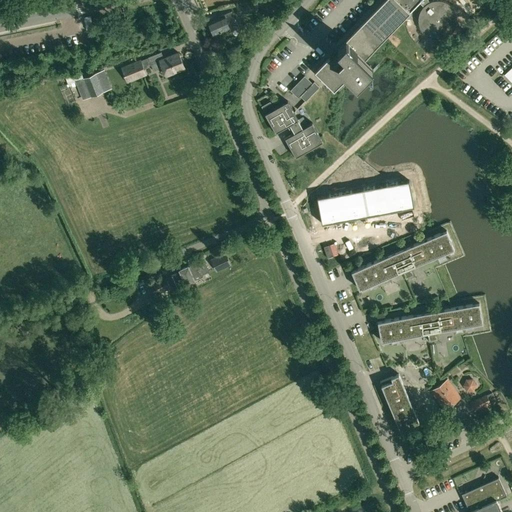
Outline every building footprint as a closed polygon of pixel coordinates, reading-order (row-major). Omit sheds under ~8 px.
[(419,2),(423,6),(422,7),(422,8),(421,10),(420,11),(419,13),(419,14),(419,16),(418,17),(418,18),(418,20),(418,22),(419,23),(419,24),(420,26),(420,27),(421,29),(422,30),(422,31),(424,33),(425,34),(427,35),(429,36),(431,38),(432,38),(434,38),(436,38),(438,39),(439,38),(441,38),(442,38),(444,38),(445,37),(446,36),(447,36),(449,35),(450,34),(451,33),(452,32),(453,31),(454,30),(455,28),(455,27),(456,26),(456,24),(457,23),(457,21),(457,19),(457,18),(457,16),(457,15),(456,15),(456,13),(455,11),(455,10),(454,9),(453,8),(452,7),(452,6),(450,5),(450,4),(449,4),(448,3),(445,1),(443,1),(440,0),(439,0),(435,0),(432,1),(429,2),(428,0),(384,0),(346,39),(337,48),(340,50),(336,54),(334,56),(329,55),(330,56),(315,71),(326,82),(334,90),(338,86),(340,88),(347,81),(345,79),(348,76),(350,74),(357,82),(364,75),(367,72),(373,65),(365,59),(385,37),(399,23),(419,2)] [(255,2),(236,6),(238,15),(257,11),(255,2)] [(219,18),(209,22),(214,34),(229,27),(230,29),(238,26),(231,11),(219,16),(219,18)] [(161,51),(148,57),(151,64),(153,70),(163,66),(166,75),(185,67),(179,52),(164,58),(161,51)] [(140,60),(122,67),(127,81),(146,73),(143,67),(140,60)] [(104,70),(83,78),(91,96),(111,87),(104,70)] [(82,73),(66,78),(67,82),(83,77),(82,73)] [(305,75),(290,90),(298,98),(300,95),(306,101),(320,86),(314,81),(312,83),(305,75)] [(323,141),(319,133),(312,122),(303,127),(288,100),(265,113),(275,131),(275,132),(275,133),(288,125),(292,133),(284,138),(285,139),(285,138),(292,149),(296,156),(309,149),(323,141)] [(402,208),(414,206),(409,179),(397,181),(402,208)] [(397,181),(386,184),(391,210),(402,208),(397,181)] [(379,212),(391,210),(386,184),(375,186),(379,212)] [(375,186),(363,188),(368,214),(379,212),(375,186)] [(363,188),(352,190),(357,217),(368,214),(363,188)] [(357,217),(352,190),(340,192),(345,219),(357,217)] [(340,192),(329,194),(334,221),(345,219),(340,192)] [(329,194),(317,196),(322,223),(334,221),(329,194)] [(351,270),(356,281),(359,289),(402,271),(403,270),(406,278),(414,275),(411,267),(454,249),(447,230),(428,237),(413,244),(413,242),(384,254),(385,256),(351,270)] [(230,264),(225,253),(212,259),(217,270),(230,264)] [(180,271),(172,275),(177,287),(186,283),(189,290),(197,286),(194,280),(202,276),(202,274),(208,271),(203,260),(195,264),(195,266),(189,269),(188,266),(179,269),(180,271)] [(166,278),(151,284),(155,293),(170,287),(166,278)] [(377,320),(380,332),(381,340),(428,332),(429,340),(438,339),(436,331),(483,322),(479,302),(472,304),(451,307),(444,308),(443,307),(413,313),(413,314),(385,319),(377,320)] [(399,373),(380,381),(389,403),(400,429),(410,425),(411,425),(419,421),(399,373)] [(447,379),(431,390),(444,409),(460,397),(447,379)] [(470,402),(474,410),(490,402),(486,394),(470,402)] [(507,495),(498,476),(462,493),(467,506),(470,505),(472,509),(466,511),(502,511),(497,499),(507,495)]
